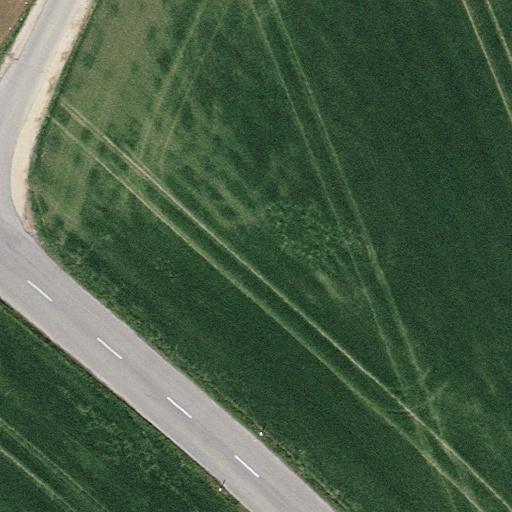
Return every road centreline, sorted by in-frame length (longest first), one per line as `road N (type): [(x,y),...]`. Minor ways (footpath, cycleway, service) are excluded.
road 1 (tertiary): [(0,269),(275,511)]
road 2 (track): [(55,0),(0,109)]
